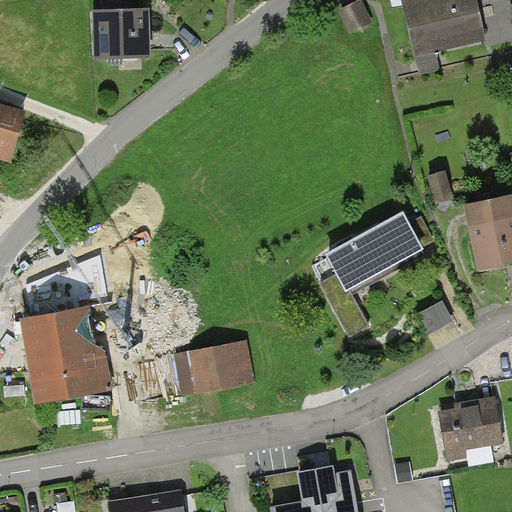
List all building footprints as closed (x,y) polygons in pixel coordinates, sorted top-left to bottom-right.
[(360,0),(359,0),(339,11),(351,35),(373,24),(360,0)] [(511,0),(411,0),(402,2),(419,76),(441,71),(437,53),(483,42),(485,47),(511,40),(511,0)] [(124,11),(92,12),(94,61),(151,59),(149,10),(124,11)] [(0,160),(12,164),(26,112),(0,104),(0,160)] [(453,197),(445,172),(428,178),(436,203),(453,197)] [(511,196),(464,207),(479,273),(508,266),(511,265),(511,196)] [(408,224),(403,214),(325,256),(336,275),(319,284),(349,339),(370,327),(350,292),(424,252),(422,248),(408,224)] [(422,217),(408,224),(422,248),(435,241),(422,217)] [(54,314),(104,305),(97,267),(47,276),(54,314)] [(54,314),(20,320),(36,407),(112,393),(105,358),(154,349),(144,297),(104,305),(54,314)] [(429,337),(453,323),(442,302),(417,315),(429,337)] [(247,342),(136,363),(145,406),(255,384),(247,342)] [(455,409),(438,412),(447,462),(467,459),(466,451),(503,445),(495,398),(461,404),(454,405),(455,409)] [(335,467),(297,474),(302,503),(270,508),(270,511),(358,511),(352,473),(336,476),(335,467)] [(107,502),(109,511),(184,511),(181,490),(107,502)]
